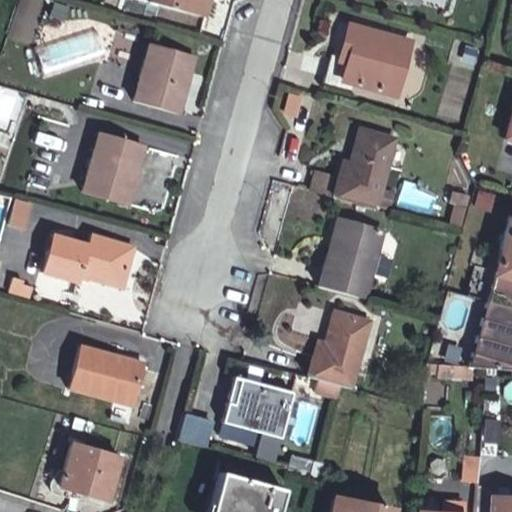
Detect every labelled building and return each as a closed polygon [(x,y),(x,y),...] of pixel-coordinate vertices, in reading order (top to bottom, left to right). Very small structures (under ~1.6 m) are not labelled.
[(162,0),(161,5),(204,17),(209,0),(162,0)] [(10,40),(32,46),(41,11),(20,6),(10,40)] [(341,23),(324,85),(349,93),(351,83),(395,96),(410,42),(341,23)] [(182,85),(187,86),(196,55),(151,44),(136,102),(175,112),(182,85)] [(311,123),(317,100),(287,92),(280,114),(311,123)] [(315,171),(310,192),(372,209),(392,140),(358,131),(347,165),(342,164),(338,177),(315,171)] [(130,203),(133,192),(129,186),(132,177),(136,179),(145,145),(100,134),(85,191),(130,203)] [(428,211),(432,193),(401,186),(396,204),(428,211)] [(4,225),(23,231),(31,203),(12,197),(4,225)] [(446,222),(459,225),(464,200),(451,197),(446,222)] [(511,369),(511,215),(511,216),(487,295),(467,366),(472,366),(485,368),(511,369)] [(337,219),(329,249),(336,250),(344,222),(337,219)] [(329,249),(318,288),(345,295),(363,300),(381,232),(344,222),(336,250),(329,249)] [(82,277),(90,280),(93,271),(95,270),(101,272),(102,274),(126,280),(135,248),(92,235),(89,244),(53,234),(42,273),(81,283),(82,277)] [(93,271),(90,280),(124,289),(126,280),(102,274),(101,272),(95,270),(93,271)] [(15,276),(11,289),(22,292),(25,283),(26,280),(15,276)] [(35,286),(25,283),(22,292),(33,296),(35,286)] [(340,388),(341,388),(348,390),(367,326),(334,317),(325,346),(318,345),(308,379),(340,388)] [(81,342),(70,385),(133,402),(143,366),(116,357),(117,352),(81,342)] [(472,366),(467,366),(425,364),(424,372),(437,373),(436,375),(471,378),(472,366)] [(233,377),(221,421),(278,438),(292,393),(233,377)] [(318,382),(315,394),(337,400),(340,388),(318,382)] [(496,455),(498,415),(480,415),(479,454),(496,455)] [(69,443),(58,487),(105,498),(117,457),(69,443)] [(461,482),(475,483),(475,482),(477,458),(463,457),(461,482)] [(220,474),(208,511),(275,511),(282,491),(220,474)] [(475,483),(472,511),(511,511),(511,485),(475,482),(475,483)] [(332,497),(328,511),(387,511),(389,507),(332,497)] [(461,511),(462,502),(443,502),(442,511),(429,511),(417,511),(461,511)]
